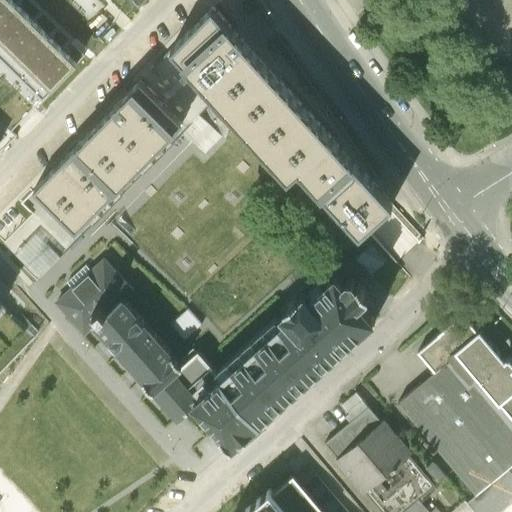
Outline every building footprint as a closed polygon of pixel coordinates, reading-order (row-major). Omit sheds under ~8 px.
[(0,0),(0,11),(11,1),(10,0),(0,0)] [(11,1),(0,11),(0,44),(27,16),(11,1)] [(319,191),(360,236),(392,205),(352,161),(228,26),(212,8),(170,51),(185,67),(288,179),(299,169),(319,191)] [(27,16),(0,44),(0,57),(10,67),(44,32),(27,16)] [(111,31),(103,39),(107,43),(115,34),(111,31)] [(44,32),(10,67),(26,83),(60,48),(44,32)] [(60,48),(26,83),(43,99),(77,64),(60,48)] [(182,123),(140,81),(130,92),(75,147),(33,190),(76,231),(118,189),(172,133),(182,123)] [(36,235),(15,256),(40,280),(60,258),(36,235)] [(387,263),(370,245),(354,259),(371,278),(387,263)] [(288,319),(220,378),(197,352),(181,366),(123,300),(133,291),(103,260),(90,272),(85,267),(66,284),(72,289),(56,304),(84,335),(94,326),(125,361),(177,420),(195,405),(221,434),(221,435),(231,447),(271,412),(273,414),(275,413),(273,410),(283,401),(285,403),(287,402),(285,400),(295,390),(297,393),(299,391),(297,389),(307,380),(309,382),(311,380),(309,378),(319,369),(321,371),(323,370),(320,367),(331,358),(334,360),(335,358),(333,356),(341,349),(343,351),(345,350),(343,348),(351,340),(353,342),(365,332),(363,329),(371,322),(373,324),(375,323),(372,321),(373,320),(359,305),(368,296),(358,284),(354,287),(355,285),(351,282),(347,281),(343,284),(343,286),(334,276),(317,292),(312,286),(299,297),(297,295),(286,305),(287,307),(283,311),(282,313),(288,319)] [(342,269),(334,276),(343,286),(343,284),(347,281),(348,275),(342,269)] [(188,310),(170,326),(183,342),(202,325),(188,310)] [(476,496),(511,465),(511,362),(510,360),(507,360),(505,361),(479,331),(478,332),(467,318),(458,317),(437,335),(438,336),(418,353),(434,372),(397,403),(476,496)] [(344,419),(348,423),(367,407),(356,394),(342,406),(349,415),(344,419)] [(348,423),(323,444),(337,460),(336,461),(363,493),(364,492),(380,511),(402,511),(414,502),(434,485),(425,475),(408,455),(409,454),(381,422),(380,423),(367,407),(348,423)] [(511,465),(476,496),(467,503),(474,511),(499,511),(511,501),(511,465)] [(435,466),(425,475),(434,485),(444,477),(435,466)] [(323,511),(293,475),(271,494),(269,491),(243,511),(323,511)] [(474,511),(467,503),(465,501),(451,511),(474,511)] [(511,511),(511,501),(499,511),(511,511)] [(422,511),(414,502),(402,511),(422,511)]
